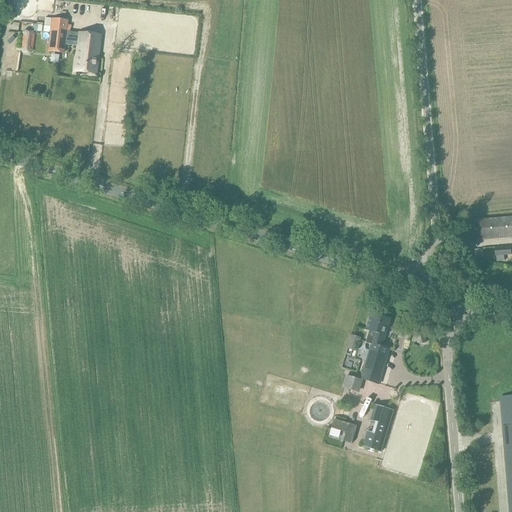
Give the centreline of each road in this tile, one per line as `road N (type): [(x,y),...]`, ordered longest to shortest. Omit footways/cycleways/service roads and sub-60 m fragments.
road 1 (tertiary): [(433,286),(0,149)]
road 2 (unclassified): [(433,286),(446,220),(424,0)]
road 3 (unclassified): [(460,511),(447,367),(459,313)]
